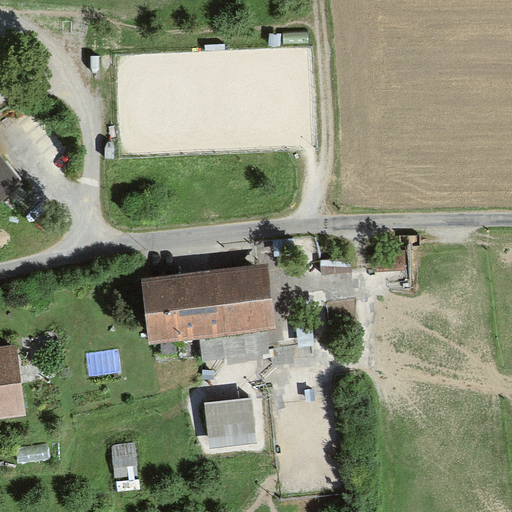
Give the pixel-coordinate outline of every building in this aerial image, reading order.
[(0,192),(14,182),(0,162),(0,192)] [(404,249),(377,250),(378,268),(405,266),(404,249)] [(321,257),(323,273),(353,270),(351,254),(321,257)] [(266,262),(146,276),(152,335),(273,321),(266,262)] [(0,408),(21,406),(14,342),(0,343),(0,408)] [(250,394),(205,399),(209,430),(254,425),(250,394)] [(111,474),(138,472),(135,441),(108,444),(111,474)]
